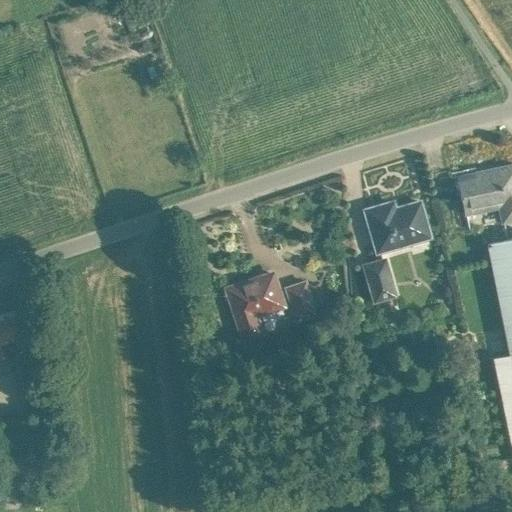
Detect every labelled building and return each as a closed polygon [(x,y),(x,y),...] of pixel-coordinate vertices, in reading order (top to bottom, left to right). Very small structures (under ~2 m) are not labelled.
[(511,219),(511,165),(496,169),(497,173),(459,181),(465,210),(503,202),(507,220),(511,219)] [(394,209),(395,211),(386,214),(383,205),(365,210),(378,254),(430,238),(420,202),(394,209)] [(511,239),(486,244),(509,354),(504,355),(492,357),(511,453),(511,239)] [(386,256),(361,263),(373,303),(397,296),(386,256)] [(275,269),(222,285),(241,340),(264,333),(259,317),(287,308),(275,269)] [(307,278),(283,286),(295,321),(319,313),(307,278)] [(389,310),(383,318),(395,328),(401,320),(389,310)] [(27,336),(20,314),(0,320),(0,358),(11,354),(8,342),(27,336)] [(445,337),(433,338),(434,347),(445,346),(445,337)] [(0,483),(62,473),(52,413),(0,423),(0,483)] [(496,443),(485,445),(487,454),(498,452),(496,443)]
